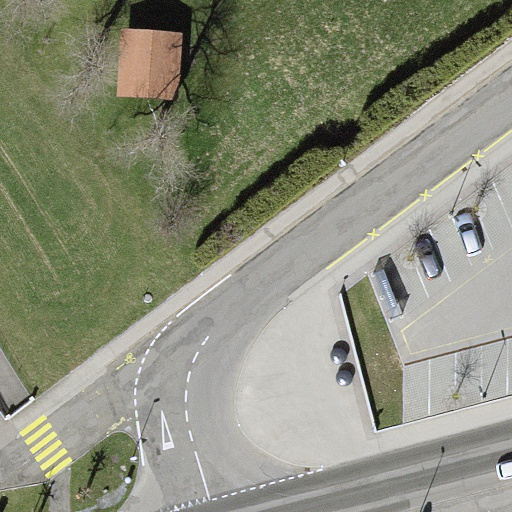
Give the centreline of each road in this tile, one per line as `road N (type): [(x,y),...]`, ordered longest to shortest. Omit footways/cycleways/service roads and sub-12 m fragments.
road 1 (tertiary): [(210,511),(189,434),(186,384),(202,340),(308,239),(511,87)]
road 2 (secondary): [(291,511),(511,452)]
